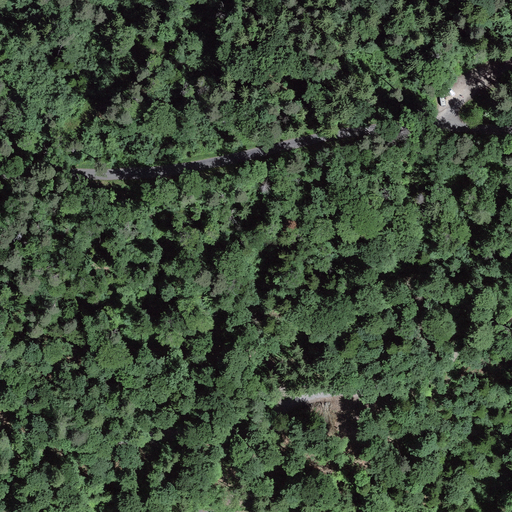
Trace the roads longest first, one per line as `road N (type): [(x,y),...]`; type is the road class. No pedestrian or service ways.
road 1 (track): [(511,316),(438,373),(393,388),(300,392),(265,361),(236,349),(0,345)]
road 2 (unclassified): [(0,174),(172,170),(385,127),(511,130)]
road 3 (track): [(0,450),(80,433),(245,428),(272,419),(300,392)]
